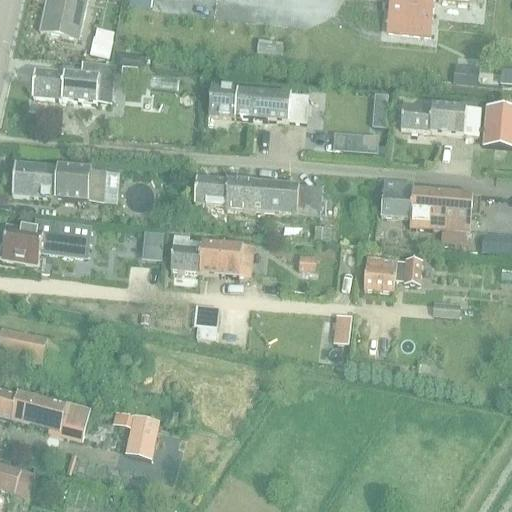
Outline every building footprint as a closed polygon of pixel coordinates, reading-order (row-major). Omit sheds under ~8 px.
[(48,0),(41,34),(79,43),(87,0),(48,0)] [(438,0),(438,3),(468,7),(468,0),(393,0),(393,6),(390,6),(387,35),(430,40),(434,0),(438,0)] [(94,44),(114,49),(120,22),(100,17),(94,44)] [(290,45),(290,31),(263,32),(263,46),(290,45)] [(34,102),(112,109),(115,69),(82,66),(81,79),(36,75),(34,102)] [(462,66),(461,77),(488,78),(488,68),(462,66)] [(212,90),(210,119),(289,126),(305,128),(307,101),(292,100),(238,95),(238,93),(212,90)] [(403,111),(401,133),(478,140),(479,130),(481,113),(466,111),(432,108),(432,113),(403,111)] [(511,152),(511,111),(486,109),(482,150),(511,152)] [(13,200),(117,208),(119,175),(15,167),(13,200)] [(227,214),(320,221),(323,192),(198,182),(196,208),(227,210),(227,214)] [(440,247),(469,249),(473,200),(413,195),(414,185),(385,182),(381,220),(410,222),(410,231),(441,234),(440,247)] [(321,231),(342,233),(343,220),(322,218),(321,231)] [(8,231),(2,264),(38,270),(40,256),(87,262),(91,232),(36,225),(35,236),(8,231)] [(146,238),(145,250),(161,251),(162,240),(146,238)] [(174,239),(171,274),(184,276),(182,289),(198,291),(200,277),(250,282),(253,251),(189,245),(190,241),(174,239)] [(292,248),(290,275),(338,279),(340,252),(292,248)] [(407,264),(407,266),(398,265),(398,264),(367,261),(364,293),(395,296),(396,281),(405,282),(405,287),(420,289),(423,266),(407,264)] [(203,311),(201,331),(217,332),(219,313),(203,311)] [(0,363),(63,375),(68,349),(0,335),(0,363)] [(17,397),(17,400),(0,395),(0,423),(80,444),(87,415),(17,397)] [(152,459),(164,461),(167,447),(163,446),(164,439),(157,437),(159,425),(116,417),(114,426),(131,430),(125,459),(151,464),(152,459)] [(0,492),(28,501),(35,479),(0,469),(0,492)]
